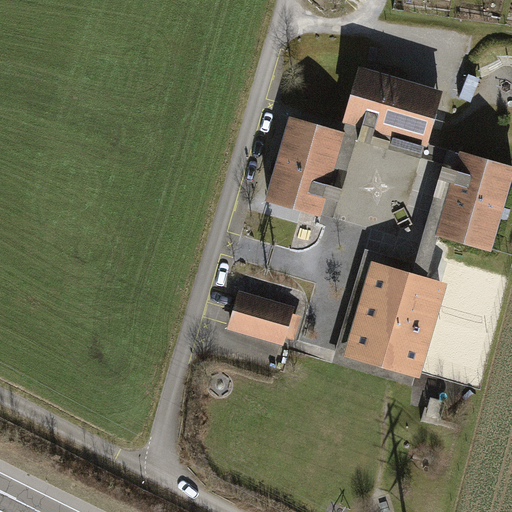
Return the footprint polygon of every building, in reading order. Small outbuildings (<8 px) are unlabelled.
[(426,149),(445,85),(357,60),(338,124),(345,126),(426,149)] [(478,79),(470,76),(463,95),(471,98),(478,79)] [(317,221),(342,139),(282,121),(257,203),(317,221)] [(511,183),(511,167),(456,151),(454,157),(431,233),(492,251),(511,183)] [(373,266),(349,351),(416,370),(440,285),(419,279),(373,266)] [(294,311),(237,293),(224,332),(281,351),(294,311)]
